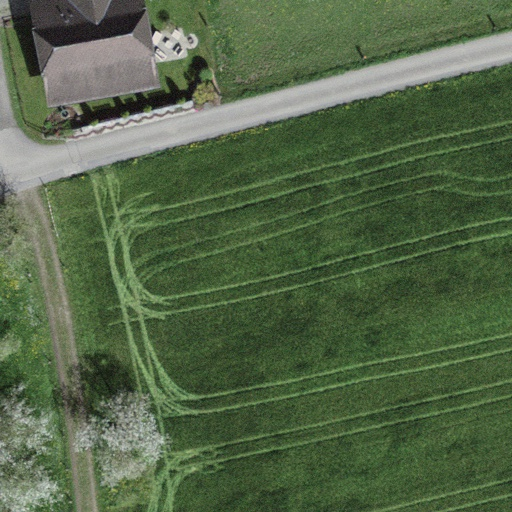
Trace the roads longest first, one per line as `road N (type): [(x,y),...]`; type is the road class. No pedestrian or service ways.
road 1 (unclassified): [(0,178),(511,47)]
road 2 (track): [(26,171),(64,323),(92,511)]
